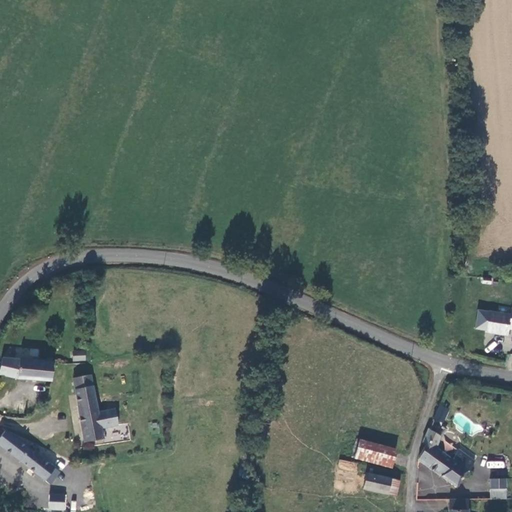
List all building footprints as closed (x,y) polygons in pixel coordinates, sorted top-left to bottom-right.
[(510,322),(511,321),(511,309),(509,309),(509,313),(488,310),(485,333),(507,336),(510,322)] [(85,351),(73,352),(73,362),(85,361),(85,351)] [(0,373),(21,379),(53,382),(53,375),(53,368),(50,362),(33,362),(2,359),(0,371),(0,373)] [(72,378),(74,388),(92,385),(90,374),(72,378)] [(99,406),(134,399),(129,376),(94,383),(99,406)] [(83,442),(101,440),(103,440),(102,430),(118,427),(115,409),(97,412),(92,385),(74,388),(83,442)] [(441,404),(432,419),(441,423),(449,408),(441,404)] [(457,487),(475,461),(458,449),(451,458),(435,449),(442,435),(428,427),(421,441),(426,444),(417,461),(457,487)] [(39,456),(6,430),(0,437),(0,446),(44,483),(54,470),(39,456)] [(391,469),(396,450),(359,440),(354,459),(391,469)] [(96,451),(84,455),(85,460),(98,457),(96,451)] [(338,469),(356,471),(357,462),(339,460),(338,469)] [(60,474),(54,470),(44,483),(50,488),(60,474)] [(392,479),(366,473),(363,490),(388,496),(392,479)] [(400,481),(392,479),(388,496),(396,498),(400,481)] [(491,482),(491,500),(506,500),(506,479),(498,479),(498,482),(491,482)] [(467,511),(467,500),(448,500),(448,511),(467,511)]
